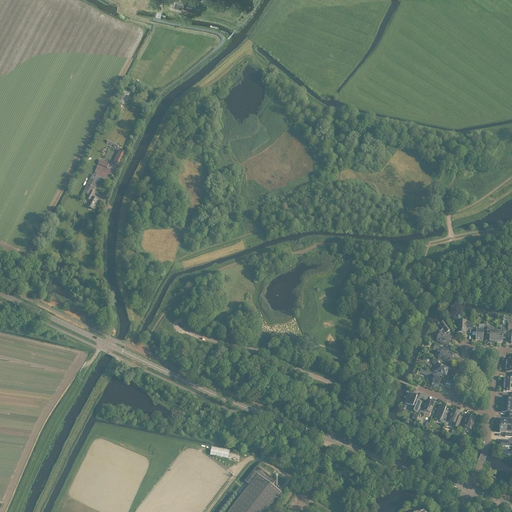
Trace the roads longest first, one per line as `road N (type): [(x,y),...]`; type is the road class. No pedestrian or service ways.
road 1 (tertiary): [(468,490),(203,389),(104,342)]
road 2 (track): [(1,511),(39,424),(72,374),(89,363)]
road 3 (residential): [(491,414),(449,398),(466,347),(496,350)]
